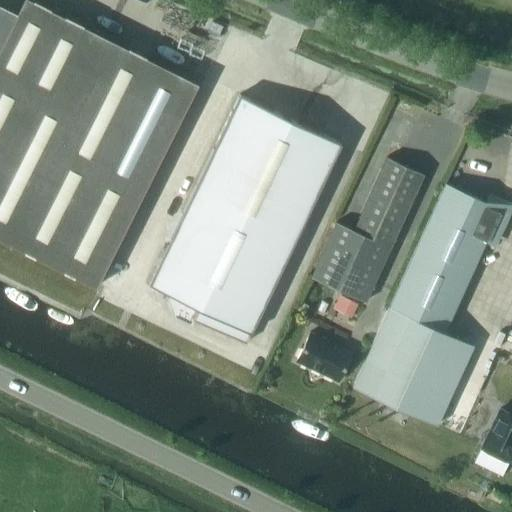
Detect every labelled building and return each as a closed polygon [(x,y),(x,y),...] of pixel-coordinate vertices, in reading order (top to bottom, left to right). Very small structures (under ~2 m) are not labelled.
[(0,238),(95,286),(198,83),(33,0),(22,0),(16,12),(0,4),(0,238)] [(337,78),(333,90),(357,97),(360,85),(337,78)] [(177,311),(192,319),(193,317),(245,342),(341,142),(239,93),(148,284),(172,295),(171,297),(177,311)] [(386,156),(353,230),(335,221),(310,276),(365,301),(423,173),(386,156)] [(445,183),(352,387),(436,425),(473,344),(444,331),(500,208),(445,183)] [(351,317),(358,303),(339,294),(333,308),(351,317)] [(309,331),(296,360),(337,380),(351,351),(309,331)] [(491,426),(483,431),(484,440),(482,445),(510,459),(511,457),(511,411),(501,406),(491,426)]
